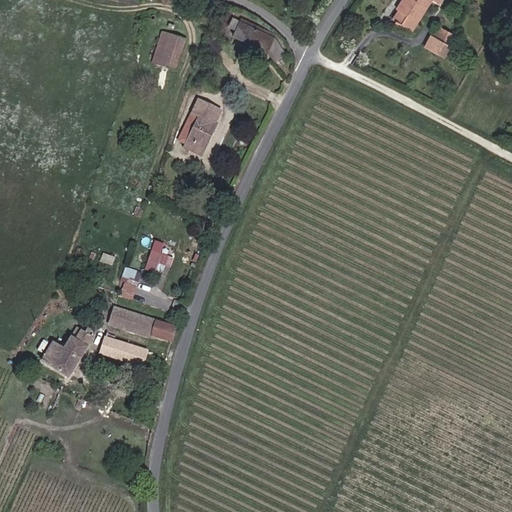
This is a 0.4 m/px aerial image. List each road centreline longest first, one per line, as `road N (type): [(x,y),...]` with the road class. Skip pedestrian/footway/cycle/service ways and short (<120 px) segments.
road 1 (unclassified): [(311,53),(234,205),(198,300),(165,417),(153,511)]
road 2 (unclassified): [(311,53),(511,157)]
